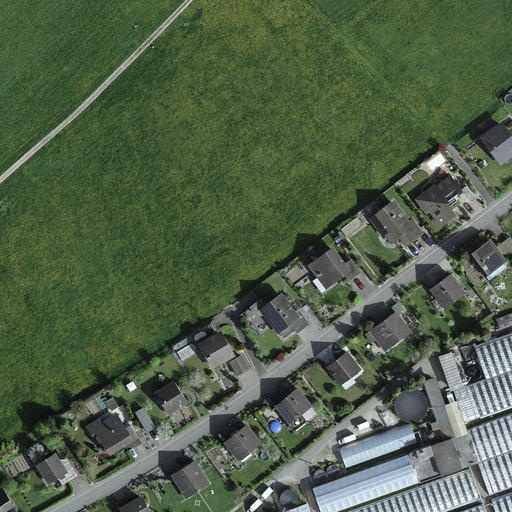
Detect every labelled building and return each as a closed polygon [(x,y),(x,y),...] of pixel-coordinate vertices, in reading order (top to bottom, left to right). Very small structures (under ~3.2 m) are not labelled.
[(503,160),(511,152),(511,138),(502,125),(486,137),(503,160)] [(442,225),(450,219),(451,216),(448,213),(451,210),(449,207),(457,201),(457,199),(455,196),(462,191),(451,176),(434,189),(436,192),(427,199),(426,204),(442,225)] [(421,233),(412,223),(408,222),(393,202),(381,212),(379,220),(387,230),(386,234),(390,239),(394,240),(399,236),(400,232),(402,231),(410,242),(421,233)] [(485,274),(505,259),(491,240),(471,255),(485,274)] [(344,264),(332,248),(310,264),(319,276),(313,280),(321,290),(324,290),(332,285),(330,282),(343,273),(341,270),(345,267),(352,277),(360,271),(361,272),(351,259),(344,264)] [(443,306),(463,291),(450,274),(431,289),(443,306)] [(296,316),(281,296),(266,307),(260,300),(251,307),(256,314),(262,315),(267,311),(273,320),(272,321),(284,338),(295,330),(289,321),(296,316)] [(385,350),(410,331),(395,312),(372,329),(378,337),(376,338),(385,350)] [(208,340),(204,333),(202,332),(196,335),(195,338),(200,346),(202,344),(208,355),(207,356),(213,366),(233,354),(228,346),(227,347),(220,334),(208,340)] [(465,423),(511,405),(511,333),(474,347),(486,379),(453,391),(465,423)] [(341,384),(360,370),(346,352),(327,366),(341,384)] [(453,389),(462,385),(450,352),(442,355),(453,389)] [(237,375),(248,369),(241,356),(230,362),(237,375)] [(456,436),(435,377),(423,381),(423,380),(421,381),(442,441),(409,453),(409,454),(419,482),(420,482),(478,462),(468,432),(456,436)] [(168,413),(187,401),(175,382),(158,392),(163,400),(161,402),(168,413)] [(295,429),(304,422),(305,419),(300,413),(310,406),(297,389),(277,405),(290,421),(287,423),(292,429),(295,429)] [(112,411),(119,406),(113,397),(106,401),(112,411)] [(142,421),(149,417),(144,408),(137,412),(142,421)] [(511,486),(511,412),(467,429),(468,432),(478,462),(489,495),(511,486)] [(124,429),(116,416),(97,428),(111,451),(131,439),(135,446),(142,442),(131,425),(124,429)] [(239,458),(259,443),(246,426),(226,441),(239,458)] [(49,482),(66,472),(55,453),(37,464),(49,482)] [(321,511),(332,511),(419,482),(409,454),(313,488),(321,511)] [(197,491),(209,484),(194,461),(172,474),(183,492),(194,485),(197,491)] [(441,511),(480,498),(470,469),(346,511),(441,511)] [(16,511),(17,511),(3,489),(0,491),(0,511),(16,511)] [(495,511),(511,511),(511,493),(491,500),(495,511)] [(149,511),(141,497),(130,503),(128,499),(119,504),(123,511),(149,511)] [(309,511),(307,503),(282,511),(309,511)]
